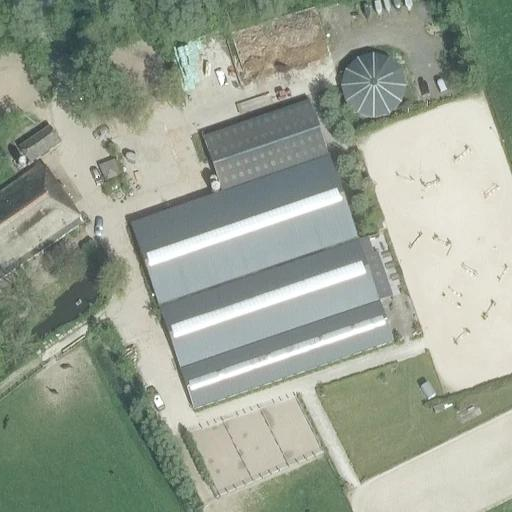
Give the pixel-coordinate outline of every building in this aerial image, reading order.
[(223,33),(200,42),(214,77),(237,68),(223,33)] [(338,73),(353,125),(408,109),(393,57),(338,73)] [(205,183),(210,199),(129,226),(179,371),(378,304),(310,102),(202,138),(216,179),(205,183)] [(30,167),(60,145),(48,128),(17,150),(30,167)] [(106,181),(120,175),(115,160),(100,166),(106,181)] [(0,281),(79,225),(80,225),(39,168),(0,195),(0,281)] [(378,304),(179,371),(192,411),(392,344),(378,304)]
